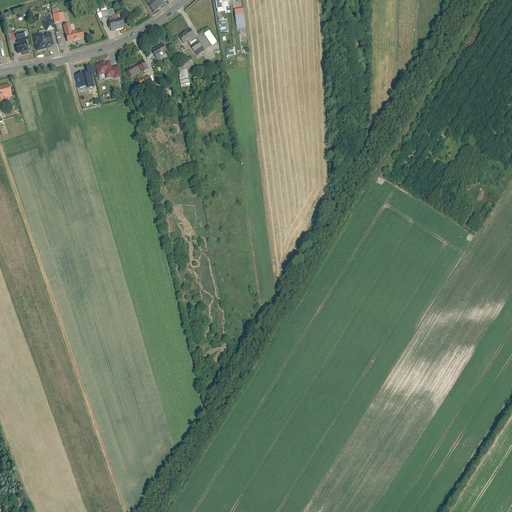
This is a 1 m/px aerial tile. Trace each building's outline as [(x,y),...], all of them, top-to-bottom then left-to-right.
[(144,0),(153,11),(162,4),(158,0),(144,0)] [(111,9),(97,13),(99,19),(113,15),(111,9)] [(243,9),(234,10),(237,29),(246,28),(243,9)] [(225,11),(217,13),(219,23),(226,22),(225,11)] [(63,12),(52,15),(54,23),(65,21),(63,12)] [(46,32),(54,30),(51,15),(47,16),(47,17),(43,18),(46,32)] [(120,18),(108,21),(111,31),(123,28),(120,18)] [(69,24),(62,26),(66,43),(83,40),(81,30),(71,32),(69,24)] [(194,37),(189,29),(178,36),(183,44),(194,37)] [(209,31),(204,34),(212,46),(217,42),(209,31)] [(23,32),(9,35),(10,42),(24,38),(23,32)] [(50,34),(35,38),(38,49),(53,45),(50,34)] [(21,42),(21,43),(16,44),(18,53),(27,51),(25,41),(21,42)] [(198,41),(190,46),(193,51),(201,46),(198,41)] [(164,45),(152,51),(156,58),(168,52),(164,45)] [(143,60),(124,70),(129,78),(148,67),(143,60)] [(111,62),(95,65),(98,76),(104,75),(105,79),(114,77),(115,79),(121,78),(119,65),(112,67),(111,62)] [(182,88),(190,86),(187,70),(179,72),(182,88)] [(86,90),(95,88),(91,73),(75,76),(78,90),(86,88),(86,90)] [(147,77),(138,80),(140,86),(149,83),(147,77)] [(0,104),(7,103),(6,98),(11,97),(8,84),(0,86),(0,104)]
